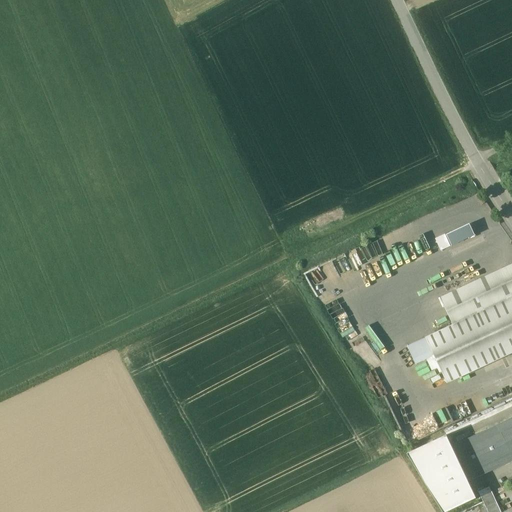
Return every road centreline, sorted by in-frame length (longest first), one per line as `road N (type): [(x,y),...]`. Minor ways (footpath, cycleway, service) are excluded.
road 1 (unclassified): [(399,0),(511,220)]
road 2 (track): [(409,456),(292,511)]
